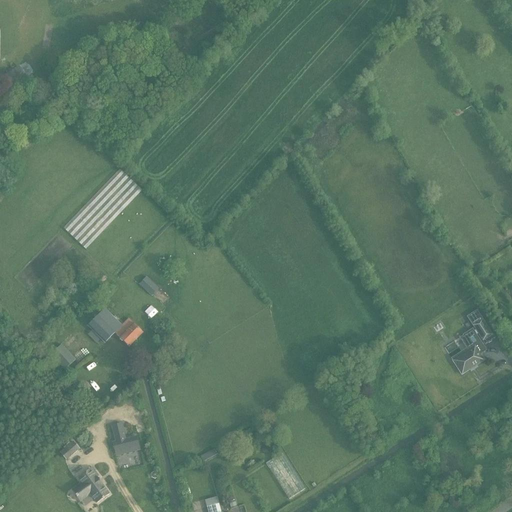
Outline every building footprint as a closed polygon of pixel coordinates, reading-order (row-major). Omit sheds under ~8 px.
[(19,66),(6,74),(14,86),(27,77),(19,66)] [(142,191),(120,169),(64,229),(86,250),(142,191)] [(152,297),(159,289),(146,276),(139,284),(152,297)] [(129,319),(122,326),(115,319),(116,317),(115,316),(113,317),(105,309),(88,326),(105,343),(115,333),(128,347),(142,333),(129,319)] [(477,311),(468,317),(476,330),(473,331),(476,335),(478,334),(486,345),(495,339),(477,311)] [(472,348),(452,361),(462,375),(484,360),(480,354),(485,350),(476,335),(473,331),(472,329),(463,335),(472,348)] [(75,360),(62,345),(51,355),(64,370),(75,360)] [(138,446),(136,436),(125,439),(121,424),(112,426),(116,442),(113,442),(115,452),(138,446)] [(67,447),(64,450),(69,457),(73,453),(67,447)] [(216,448),(201,455),(204,460),(218,453),(216,448)] [(82,483),(73,491),(80,501),(90,494),(97,503),(109,494),(102,485),(102,484),(97,478),(99,477),(92,467),(78,477),(82,483)]
